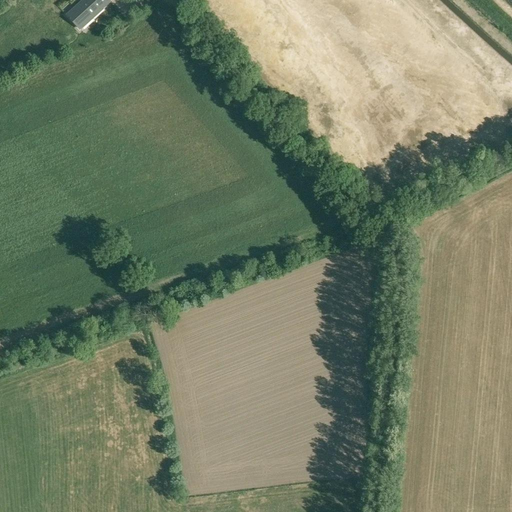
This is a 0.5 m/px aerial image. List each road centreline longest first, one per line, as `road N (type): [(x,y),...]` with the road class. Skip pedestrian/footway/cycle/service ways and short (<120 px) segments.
road 1 (track): [(375,226),(171,0)]
road 2 (track): [(375,511),(402,267),(375,226)]
road 3 (track): [(511,169),(388,240)]
